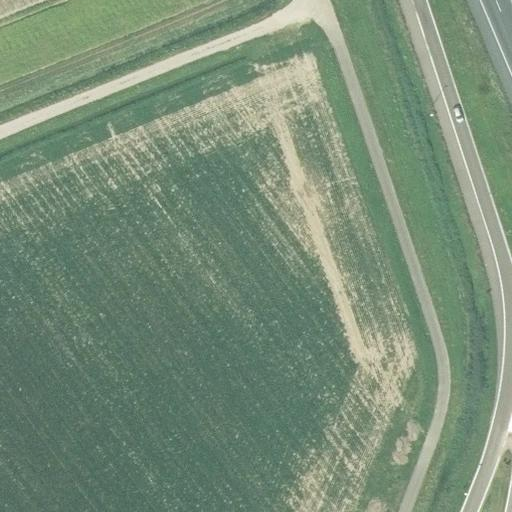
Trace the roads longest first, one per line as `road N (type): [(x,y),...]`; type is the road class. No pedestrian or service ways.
road 1 (unclassified): [(403,511),(441,396),(437,327),(317,0)]
road 2 (track): [(0,137),(321,10)]
road 3 (motorway): [(417,0),(511,297)]
